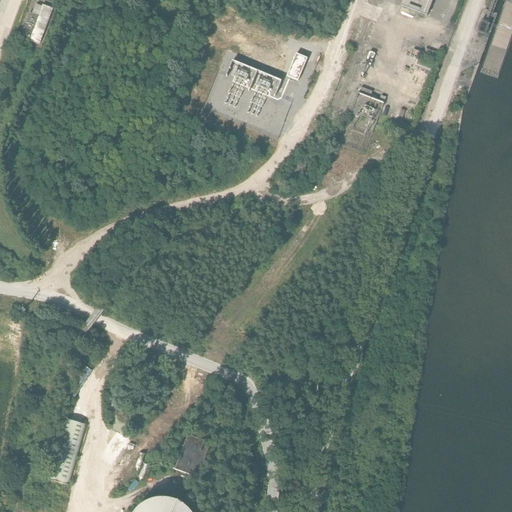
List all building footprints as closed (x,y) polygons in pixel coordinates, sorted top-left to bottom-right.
[(404,0),(400,11),(426,21),(434,0),(421,0),(421,2),(417,0),(404,0)] [(30,16),(21,41),(41,48),(54,12),(43,9),(42,11),(36,8),(33,17),(30,16)] [(418,63),(415,71),(431,76),(434,69),(418,63)] [(414,76),(412,81),(425,86),(427,81),(414,76)] [(410,102),(420,106),(423,98),(419,97),(423,87),(405,79),(403,85),(410,88),(409,93),(413,94),(410,102)] [(361,91),(359,97),(370,101),(372,94),(361,91)] [(407,106),(409,101),(398,97),(398,96),(395,95),(393,100),(407,106)] [(409,101),(407,106),(419,110),(420,106),(410,102),(409,101)] [(388,121),(387,124),(392,126),(394,123),(409,129),(413,118),(398,112),(392,110),(388,121)] [(86,370),(69,394),(75,398),(92,374),(86,370)] [(47,481),(69,487),(87,427),(64,421),(53,457),(51,457),(46,474),(48,475),(47,481)] [(188,438),(175,472),(198,480),(211,447),(188,438)] [(40,504),(53,508),(63,511),(69,487),(47,481),(45,480),(40,504)] [(185,511),(175,503),(155,501),(136,509),(134,511),(185,511)]
